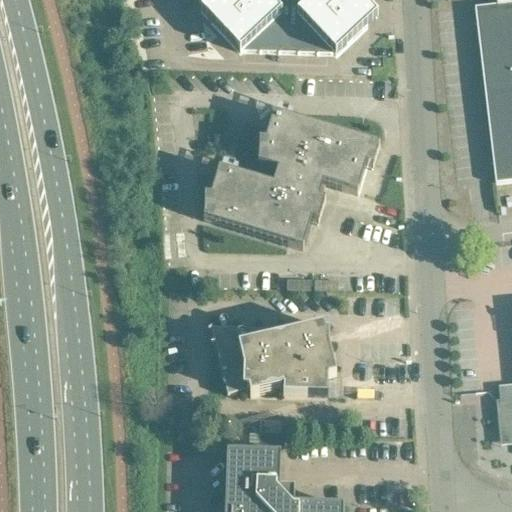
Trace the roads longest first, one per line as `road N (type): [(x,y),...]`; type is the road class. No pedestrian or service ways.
road 1 (primary): [(83,511),(73,297),(47,135),(12,0)]
road 2 (unclassified): [(415,0),(445,510)]
road 3 (primary): [(0,107),(36,511)]
